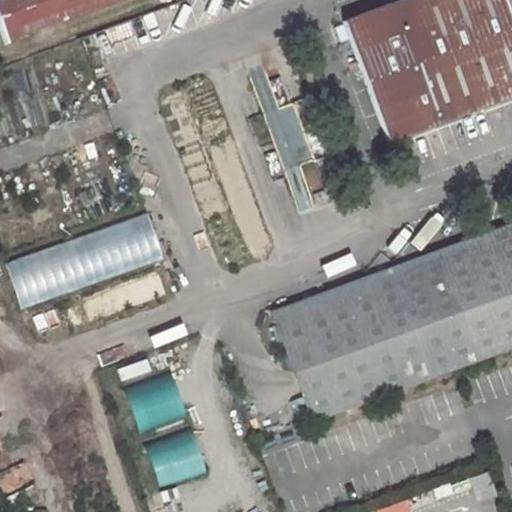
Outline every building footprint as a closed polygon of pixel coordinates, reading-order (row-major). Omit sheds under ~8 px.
[(0,0),(0,23),(6,39),(65,17),(69,29),(90,21),(86,10),(111,0),(0,0)] [(511,0),(412,0),(346,25),(391,145),(511,98),(511,0)] [(0,269),(12,307),(157,261),(142,214),(0,259),(0,269)] [(276,323),(511,234),(508,223),(273,311),(276,323)] [(312,419),(511,344),(511,234),(276,323),(312,419)] [(134,432),(180,413),(163,372),(117,392),(134,432)] [(183,429),(137,447),(153,487),(199,469),(183,429)]
